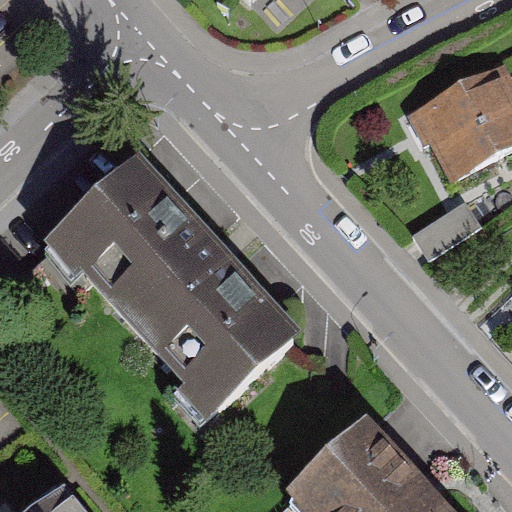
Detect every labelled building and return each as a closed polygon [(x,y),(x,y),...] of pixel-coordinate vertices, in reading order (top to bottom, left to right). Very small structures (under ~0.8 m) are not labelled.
[(280,0),(291,11),(302,0),(280,0)] [(511,82),(426,122),(458,192),(511,166),(511,82)] [(156,172),(66,252),(228,433),(318,353),(229,253),(156,172)] [(456,511),(394,440),(314,510),(315,511),(456,511)] [(75,511),(62,495),(40,511),(75,511)]
